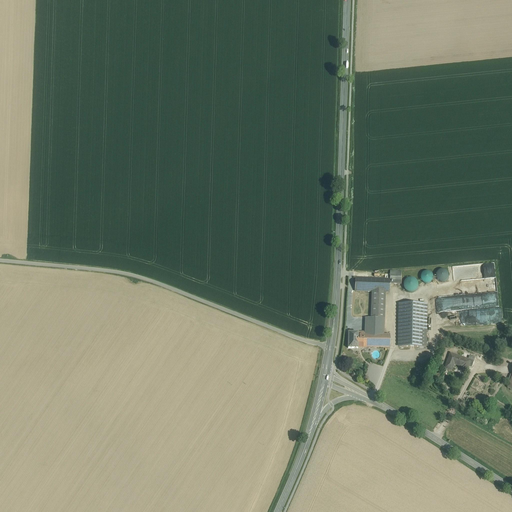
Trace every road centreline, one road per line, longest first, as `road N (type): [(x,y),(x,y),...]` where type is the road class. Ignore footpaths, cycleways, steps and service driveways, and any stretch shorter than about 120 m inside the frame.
road 1 (secondary): [(330,348),(346,0)]
road 2 (unclassified): [(0,260),(147,279),(330,348)]
road 3 (secondary): [(364,395),(511,488)]
